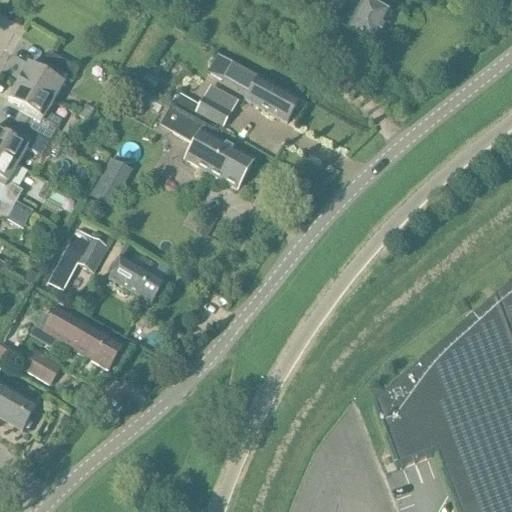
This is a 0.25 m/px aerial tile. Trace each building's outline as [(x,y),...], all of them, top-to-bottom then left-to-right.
[(307,0),(312,2),(327,11),(325,14),(337,21),(335,25),(347,32),(374,47),(391,16),(361,0),(307,0)] [(29,66),(19,84),(54,104),(66,81),(71,84),(79,72),(48,55),(39,72),(29,66)] [(239,70),(221,59),(218,57),(208,76),(248,99),(245,103),(287,126),(299,103),(258,80),(240,69),(239,70)] [(54,104),(19,84),(8,103),(22,110),(19,115),(30,121),(25,130),(50,144),(59,129),(44,121),(54,104)] [(204,87),(194,106),(168,91),(163,100),(195,118),(196,117),(223,132),(232,114),(225,110),(230,100),(211,89),(210,91),(204,87)] [(94,112),(85,108),(78,119),(87,123),(94,112)] [(161,130),(194,149),(186,164),(237,193),(254,163),(202,134),(169,116),(161,130)] [(0,133),(0,157),(18,168),(27,151),(42,159),(50,144),(25,130),(19,139),(9,133),(6,137),(0,133)] [(18,168),(0,157),(0,199),(14,208),(23,193),(8,185),(18,168)] [(111,164),(91,198),(110,209),(130,175),(111,164)] [(0,219),(6,223),(14,208),(0,199),(0,219)] [(80,236),(66,261),(93,277),(107,252),(111,245),(94,235),(90,242),(80,236)] [(151,307),(163,285),(120,261),(108,283),(151,307)] [(511,511),(511,290),(374,410),(397,471),(435,457),(455,511),(511,511)] [(59,309),(57,311),(42,336),(108,375),(125,348),(59,309)] [(14,353),(0,345),(0,359),(8,364),(14,353)] [(34,353),(21,373),(49,390),(62,370),(34,353)] [(0,421),(22,435),(23,432),(28,432),(31,427),(29,422),(37,409),(0,387),(0,421)]
